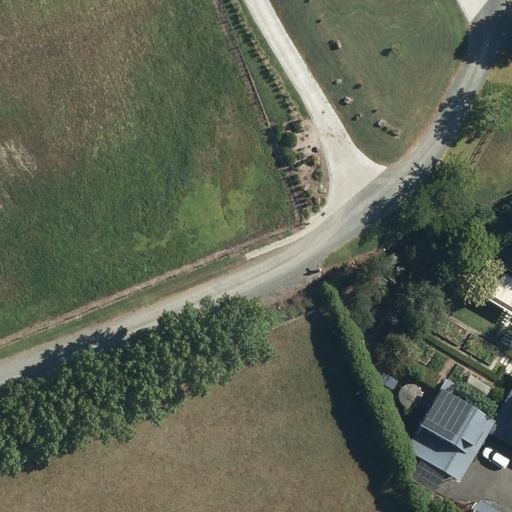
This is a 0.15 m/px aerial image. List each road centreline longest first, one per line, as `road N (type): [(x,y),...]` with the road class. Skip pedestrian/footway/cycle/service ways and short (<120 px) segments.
road 1 (unknown): [(0,379),(307,252),(367,210)]
road 2 (unknown): [(367,210),(419,162),(511,8)]
road 3 (unknown): [(262,0),(343,129)]
